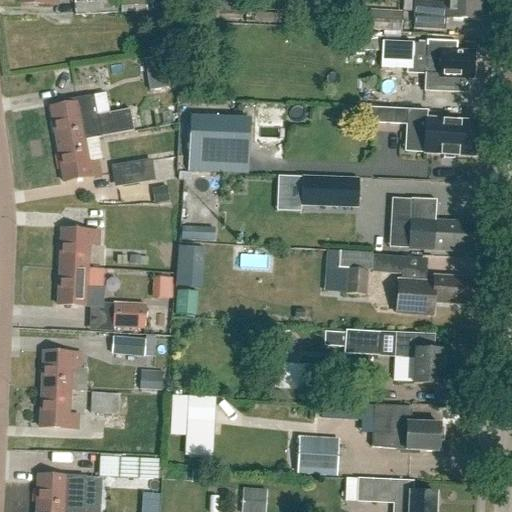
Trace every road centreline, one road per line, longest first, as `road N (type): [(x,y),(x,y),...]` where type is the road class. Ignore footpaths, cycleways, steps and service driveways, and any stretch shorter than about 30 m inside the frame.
road 1 (residential): [(0,380),(7,231),(0,168)]
road 2 (unclassified): [(504,511),(511,338)]
